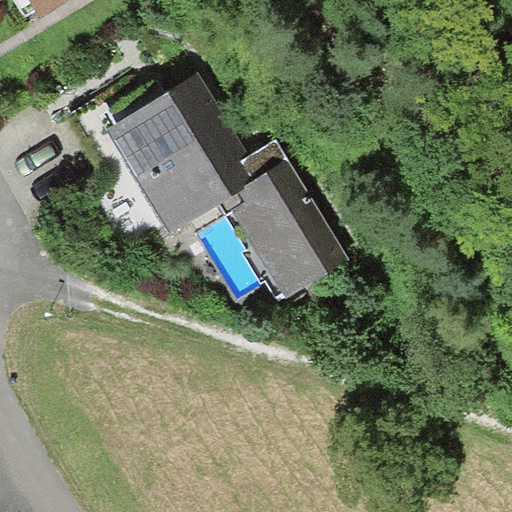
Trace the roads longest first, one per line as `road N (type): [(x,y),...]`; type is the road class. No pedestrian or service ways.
road 1 (track): [(76,289),(511,438)]
road 2 (track): [(511,239),(357,0)]
road 3 (residential): [(0,399),(5,427),(65,511)]
